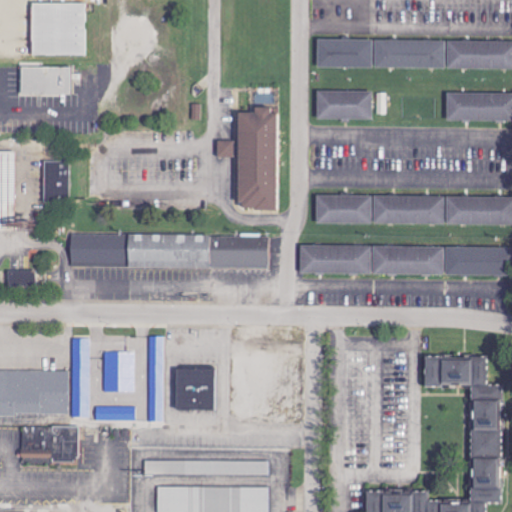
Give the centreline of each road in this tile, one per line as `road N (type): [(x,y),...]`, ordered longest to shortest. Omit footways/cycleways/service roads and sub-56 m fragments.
road 1 (residential): [(0,312),(449,317),(511,325)]
road 2 (residential): [(285,315),(289,240),(300,210),(300,0)]
road 3 (residential): [(511,178),(300,177)]
road 4 (residential): [(315,316),(313,511)]
